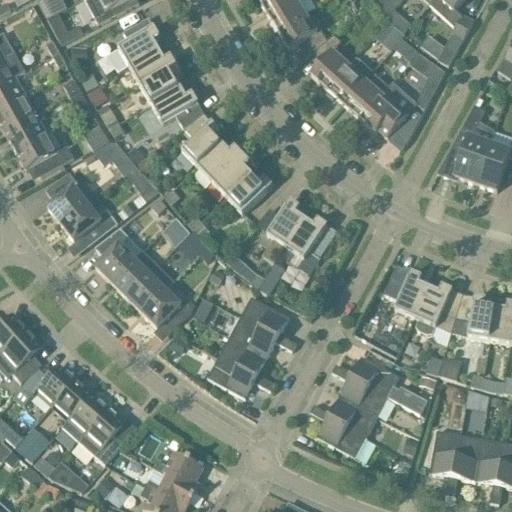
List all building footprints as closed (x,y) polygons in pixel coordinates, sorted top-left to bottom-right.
[(138,1),(137,0),(91,0),(86,3),(99,29),(140,8),(136,2),(138,1)] [(295,1),(294,0),(256,0),(267,17),(295,1)] [(295,1),(267,17),(279,36),(306,19),(316,12),(308,0),(297,0),(295,2),(295,1)] [(369,7),(364,0),(345,0),(343,1),(353,17),(369,7)] [(420,0),(430,9),(439,0),(377,0),(370,6),(387,24),(406,0),(420,0)] [(439,0),(430,9),(456,33),(452,41),(439,65),(449,71),(463,47),(475,26),(464,20),(463,22),(455,16),(469,0),(439,0)] [(0,19),(11,14),(8,8),(0,11),(0,19)] [(394,15),(373,41),(389,54),(410,28),(394,15)] [(71,35),(61,18),(48,25),(58,42),(71,35)] [(328,44),(323,35),(318,38),(306,19),(279,36),(290,55),(299,50),(307,61),(314,56),(328,44)] [(119,53),(130,72),(160,55),(154,45),(160,42),(155,32),(154,32),(149,23),(124,37),(129,47),(119,53)] [(0,65),(15,57),(4,37),(0,39),(0,65)] [(328,94),(349,71),(333,56),(342,46),(335,39),(328,44),(314,56),(324,65),(311,80),(328,94)] [(391,53),(407,66),(415,55),(400,43),(391,53)] [(53,60),(59,57),(53,46),(47,50),(53,60)] [(511,51),(505,64),(499,75),(511,83),(511,82),(511,51)] [(130,72),(141,91),(177,70),(171,60),(165,64),(160,55),(130,72)] [(15,57),(0,65),(0,90),(15,82),(26,76),(15,57)] [(59,57),(53,60),(60,72),(66,68),(59,57)] [(349,71),(328,94),(344,109),(373,77),(357,62),(349,71)] [(141,91),(151,109),(181,92),(176,83),(182,79),(177,70),(141,91)] [(389,91),(373,77),(344,109),(360,123),(389,91)] [(0,90),(0,114),(26,101),(15,82),(0,90)] [(70,100),(81,95),(75,84),(65,90),(70,100)] [(389,91),(360,123),(377,138),(379,135),(388,144),(394,137),(407,149),(422,121),(425,116),(393,87),(389,91)] [(110,105),(99,89),(88,97),(98,113),(110,105)] [(187,102),(181,92),(151,109),(163,129),(177,120),(184,134),(204,119),(199,108),(193,98),(187,102)] [(81,95),(70,100),(80,119),(91,113),(81,95)] [(36,119),(26,101),(0,114),(0,128),(5,137),(36,119)] [(98,116),(110,133),(120,128),(108,109),(98,116)] [(455,182),(476,189),(490,150),(471,143),(485,116),(475,111),(445,166),(459,170),(455,182)] [(15,156),(47,138),(36,119),(5,137),(15,156)] [(204,119),(184,134),(194,145),(182,156),(198,172),(223,148),(215,140),(221,135),(204,119)] [(83,140),(102,170),(112,164),(123,181),(129,177),(145,204),(151,200),(105,126),(83,140)] [(125,136),(120,128),(110,133),(116,142),(125,136)] [(57,157),(47,138),(15,156),(26,176),(35,171),(41,181),(46,178),(68,166),(75,162),(68,151),(62,154),(57,157)] [(198,172),(213,188),(243,159),(235,151),(230,156),(223,148),(198,172)] [(511,157),(490,150),(476,189),(497,196),(511,157)] [(136,151),(126,159),(136,171),(145,162),(136,151)] [(243,159),(213,188),(228,203),(253,180),(245,172),(250,167),(243,159)] [(61,230),(88,209),(75,193),(79,190),(70,178),(47,196),(55,207),(48,212),(61,230)] [(260,187),(253,180),(228,203),(243,219),(267,196),(267,197),(273,191),(265,182),(260,187)] [(181,203),(174,194),(165,202),(172,210),(181,203)] [(167,211),(160,203),(151,211),(158,219),(167,211)] [(274,245),(263,261),(274,269),(286,252),(286,253),(305,224),(296,218),(300,212),(290,205),(286,212),(268,240),(274,245)] [(88,209),(61,230),(75,247),(82,242),(89,252),(119,229),(108,215),(98,222),(88,209)] [(194,235),(202,227),(196,219),(187,227),(194,235)] [(305,224),(286,253),(305,265),(299,273),(309,280),(320,264),(338,237),(318,224),(314,230),(305,224)] [(209,235),(202,227),(194,235),(201,242),(209,235)] [(96,273),(112,288),(144,256),(121,234),(95,253),(105,263),(96,273)] [(194,251),(201,260),(208,253),(201,245),(194,251)] [(215,260),(208,253),(201,260),(207,267),(215,260)] [(159,271),(144,256),(112,288),(127,303),(159,271)] [(273,286),(281,272),(275,269),(265,285),(258,295),(269,301),(277,288),(273,286)] [(416,324),(430,292),(420,288),(423,282),(397,270),(384,299),(399,306),(395,315),(416,324)] [(159,271),(127,303),(142,319),(166,295),(174,286),(159,271)] [(256,279),(249,289),(258,295),(265,285),(256,279)] [(439,297),(430,292),(416,324),(419,326),(416,332),(420,337),(427,340),(433,339),(437,330),(452,337),(464,300),(442,290),(439,297)] [(166,295),(142,319),(158,334),(168,325),(176,333),(190,319),(195,309),(188,303),(181,310),(166,295)] [(487,304),(464,300),(452,337),(469,341),(468,343),(490,346),(496,312),(485,311),(487,304)] [(241,323),(278,343),(281,340),(290,323),(252,302),(241,323)] [(490,346),(511,350),(511,347),(511,307),(508,307),(507,314),(496,312),(490,346)] [(0,358),(0,359),(25,336),(10,320),(2,327),(0,324),(0,358)] [(268,364),(276,347),(278,343),(241,323),(230,343),(268,364)] [(0,359),(0,380),(4,385),(12,379),(20,389),(41,370),(32,360),(40,353),(25,336),(0,359)] [(276,347),(284,352),(289,344),(281,340),(278,343),(276,347)] [(219,363),(257,384),(259,380),(268,364),(230,343),(219,363)] [(289,344),(284,352),(292,356),(297,348),(289,344)] [(353,378),(351,382),(389,403),(421,420),(428,406),(401,392),(400,395),(394,392),(400,382),(362,362),(353,378)] [(246,404),(255,387),(257,384),(219,363),(208,384),(246,404)] [(340,382),(345,374),(336,370),(332,377),(340,382)] [(50,379),(43,372),(30,384),(14,402),(24,410),(35,396),(52,411),(74,386),(57,371),(50,379)] [(348,386),(351,382),(353,378),(345,374),(340,382),(348,386)] [(471,390),(483,394),(485,382),(475,378),(471,390)] [(259,380),(257,384),(255,387),(263,392),(267,384),(259,380)] [(348,386),(340,402),(378,423),(389,403),(351,382),(348,386)] [(491,396),(504,398),(506,387),(495,385),(485,382),(483,394),(491,396)] [(267,384),(263,392),(271,396),(275,388),(267,384)] [(74,386),(52,411),(67,425),(68,425),(90,400),(74,386)] [(78,447),(106,415),(90,400),(68,425),(67,425),(61,432),(78,447)] [(340,402),(331,418),(329,422),(367,443),(378,423),(340,402)] [(310,417),(319,422),(323,414),(315,410),(310,417)] [(327,426),(329,422),(331,418),(323,414),(319,422),(327,426)] [(123,429),(106,415),(78,447),(103,469),(123,447),(114,439),(123,429)] [(367,443),(329,422),(327,426),(318,443),(355,464),(367,443)] [(430,479),(449,482),(453,483),(460,440),(438,436),(430,479)] [(453,483),(457,484),(475,487),(483,444),(460,440),(453,483)] [(41,456),(24,442),(15,453),(32,467),(41,456)] [(475,487),(494,490),(498,491),(505,448),(483,444),(475,487)] [(4,449),(0,445),(0,466),(0,467),(3,463),(10,455),(4,449)] [(498,491),(502,491),(511,493),(511,449),(505,448),(498,491)] [(19,462),(10,455),(3,463),(12,471),(19,462)] [(153,475),(166,482),(195,497),(199,491),(194,488),(202,474),(173,459),(167,471),(158,466),(153,475)] [(87,486),(57,468),(53,473),(36,463),(31,471),(79,500),(87,486)] [(44,485),(28,471),(20,480),(35,494),(44,485)] [(115,492),(103,481),(94,492),(105,502),(115,492)] [(144,492),(181,511),(187,511),(195,497),(166,482),(160,492),(148,485),(144,492)] [(447,491),(456,493),(457,484),(453,483),(449,482),(447,491)] [(181,511),(144,492),(135,487),(130,496),(148,506),(144,511),(181,511)] [(492,499),(501,500),(502,491),(498,491),(494,490),(492,499)] [(454,502),(456,493),(447,491),(445,500),(454,502)] [(499,510),(501,500),(492,499),(490,508),(499,510)]
